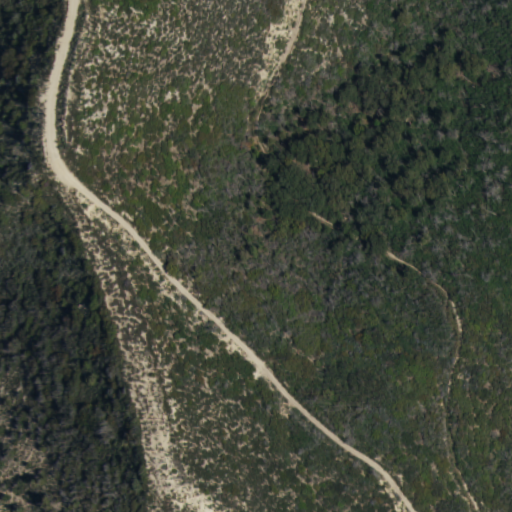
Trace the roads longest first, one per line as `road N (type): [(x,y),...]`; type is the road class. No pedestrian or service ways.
road 1 (track): [(414,511),(367,452),(286,391),(127,223),(66,171),(47,126),(70,0)]
road 2 (track): [(297,0),(251,115),(254,139),(286,188),(443,289),(456,323),(446,418),(474,511)]
